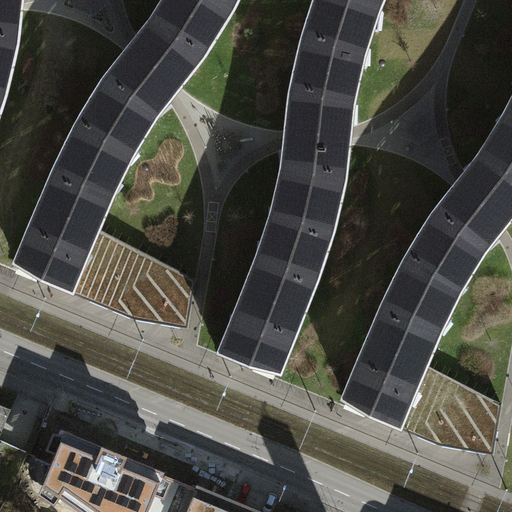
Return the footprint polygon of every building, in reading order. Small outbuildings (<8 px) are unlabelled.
[(0,0),(0,96),(7,96),(11,45),(19,45),(20,0),(0,0)] [(168,0),(166,3),(151,23),(135,37),(140,42),(104,82),(108,86),(76,127),(79,131),(52,172),(58,174),(26,235),(32,237),(18,268),(44,278),(42,283),(72,295),(135,321),(189,330),(195,282),(97,231),(113,199),(124,186),(119,182),(127,168),(140,156),(135,150),(157,120),(173,107),(168,102),(205,62),(201,58),(235,13),(230,10),(236,0),(168,0)] [(316,0),(307,41),(302,41),(295,96),(290,95),(289,120),(287,152),(282,152),(282,169),(277,209),(271,210),(270,224),(264,242),(259,244),(260,252),(240,316),(231,316),(230,331),(219,354),(251,367),(252,363),(276,374),(288,343),(294,346),(314,280),(319,281),(330,233),(335,234),(342,182),(347,182),(350,128),(355,128),(355,108),(360,69),(367,69),(368,50),(372,32),(379,32),(381,13),(384,0),(316,0)] [(511,105),(510,108),(496,121),(503,127),(479,158),(464,170),(469,175),(431,218),(435,221),(403,261),(408,265),(382,307),(386,310),(354,370),(359,373),(347,403),(371,412),(370,417),(440,446),(494,455),(503,406),(425,367),(439,338),(452,322),(446,318),(458,300),(468,290),(463,285),(486,255),(501,242),(496,237),(511,218),(511,105)] [(0,437),(11,410),(0,405),(0,437)] [(187,511),(198,486),(66,434),(43,487),(79,511),(187,511)] [(260,511),(198,486),(187,511),(260,511)]
